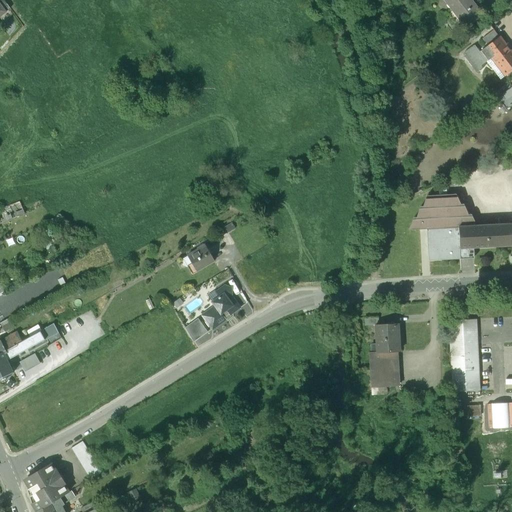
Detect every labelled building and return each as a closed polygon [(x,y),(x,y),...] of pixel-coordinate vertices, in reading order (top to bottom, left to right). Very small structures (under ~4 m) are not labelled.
[(10,8),(4,0),(0,0),(0,4),(6,12),(10,8)] [(483,15),(471,0),(442,0),(451,10),(453,8),(468,27),(483,15)] [(494,30),(482,39),(488,46),(499,37),(494,30)] [(511,61),(511,52),(500,37),(499,37),(488,46),(481,51),(488,61),(491,58),(505,76),(511,70),(511,64),(511,63),(511,61)] [(480,52),(475,46),(463,55),(477,73),(482,68),(481,66),(488,61),(481,51),(480,52)] [(511,87),(503,95),(507,100),(511,95),(511,87)] [(129,90),(107,101),(112,111),(134,99),(129,90)] [(456,195),(427,196),(423,207),(420,207),(417,218),(414,218),(410,230),(427,229),(429,260),(474,259),(473,248),(460,249),(459,226),(476,226),(471,215),(468,215),(463,205),(460,205),(456,195)] [(20,201),(2,209),(2,208),(0,209),(0,224),(25,214),(20,201)] [(476,226),(459,226),(460,249),(473,248),(511,246),(511,236),(511,224),(476,226)] [(198,250),(188,256),(193,264),(189,266),(193,274),(214,261),(205,245),(198,249),(198,250)] [(225,285),(216,292),(215,291),(208,296),(212,302),(215,306),(202,316),(212,330),(226,320),(225,319),(239,308),(230,296),(232,295),(232,292),(230,289),(228,287),(225,285)] [(18,314),(10,318),(12,321),(13,322),(20,318),(18,314)] [(379,317),(365,318),(365,326),(376,325),(379,325),(379,317)] [(207,332),(198,319),(185,328),(194,342),(207,332)] [(476,320),(449,321),(453,392),(480,390),(476,320)] [(12,321),(2,326),(5,331),(15,326),(13,322),(12,321)] [(47,323),(20,337),(22,341),(40,331),(49,327),(47,323)] [(379,325),(376,325),(376,326),(378,326),(379,335),(377,335),(377,345),(371,345),(372,353),(378,353),(397,352),(400,352),(398,324),(379,325)] [(5,350),(2,352),(5,358),(11,358),(37,344),(44,339),(40,331),(22,341),(5,350)] [(18,333),(0,342),(0,353),(2,352),(5,350),(22,341),(20,337),(18,333)] [(2,352),(0,353),(0,379),(13,373),(5,358),(2,352)] [(378,353),(372,353),(370,354),(372,387),(386,386),(399,386),(397,352),(378,353)] [(31,356),(22,361),(26,368),(35,362),(31,356)] [(386,386),(372,387),(372,396),(386,395),(386,386)] [(451,404),(451,418),(476,417),(475,403),(451,404)] [(101,473),(82,441),(71,448),(90,480),(101,473)] [(51,464),(25,480),(30,488),(27,489),(28,490),(31,488),(34,493),(30,496),(30,497),(34,495),(37,500),(32,503),(37,511),(58,499),(68,493),(64,487),(66,486),(56,470),(55,471),(51,464)] [(135,489),(128,493),(131,499),(138,496),(135,489)] [(68,493),(58,499),(62,506),(65,505),(64,504),(68,501),(69,502),(75,498),(71,491),(68,493)] [(123,507),(118,497),(113,500),(117,508),(123,507)] [(37,511),(36,511),(64,511),(62,506),(58,499),(37,511)] [(81,508),(83,511),(88,511),(95,509),(91,503),(81,508)]
